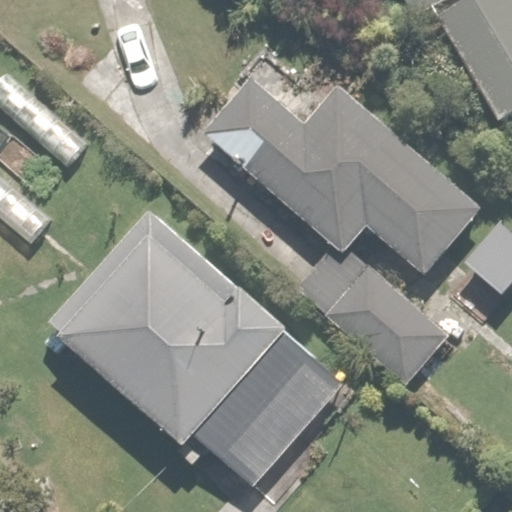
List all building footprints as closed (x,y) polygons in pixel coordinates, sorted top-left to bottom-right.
[(387,0),(397,18),(429,0),(387,0)] [(511,0),(452,0),(432,13),(493,113),(511,101),(511,0)] [(371,226),(416,265),(475,196),(340,80),(304,121),(250,74),(198,135),(325,244),(302,270),(293,281),(406,378),(421,360),(449,331),(352,247),(371,226)] [(511,147),(486,178),(511,199),(511,147)] [(150,196),(40,313),(178,443),(189,431),(244,482),(342,377),(150,196)]
